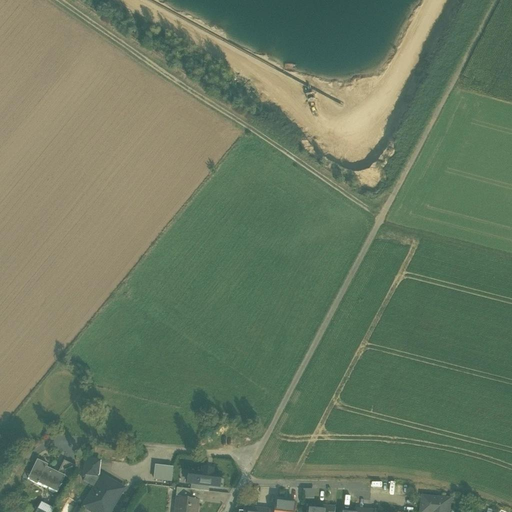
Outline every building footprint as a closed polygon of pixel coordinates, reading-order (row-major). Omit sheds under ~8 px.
[(93,488),(98,479),(97,479),(99,462),(86,460),(85,477),(83,477),(83,482),(93,488)] [(47,466),(37,461),(27,480),(57,493),(64,477),(58,474),(46,468),(47,466)] [(63,462),(58,474),(64,477),(69,480),(75,467),(63,462)] [(173,482),(173,466),(155,465),(154,481),(173,482)] [(191,484),(191,490),(209,491),(210,488),(223,489),(224,471),(191,469),(190,484),(191,484)] [(98,479),(93,488),(95,489),(83,508),(90,511),(108,511),(120,493),(120,492),(122,490),(102,478),(100,481),(98,479)] [(197,501),(197,502),(202,503),(203,492),(176,489),(173,511),(176,511),(178,499),(197,501)] [(306,490),(306,499),(316,499),(315,489),(306,490)] [(449,511),(451,500),(422,497),(420,511),(449,511)] [(268,511),(267,511),(273,511),(275,503),(275,499),(269,498),(268,511)] [(195,511),(197,502),(197,501),(178,499),(176,511),(195,511)] [(16,511),(30,511),(32,509),(20,503),(15,511),(16,511)] [(273,511),(295,511),(296,505),(275,503),(273,511)]
